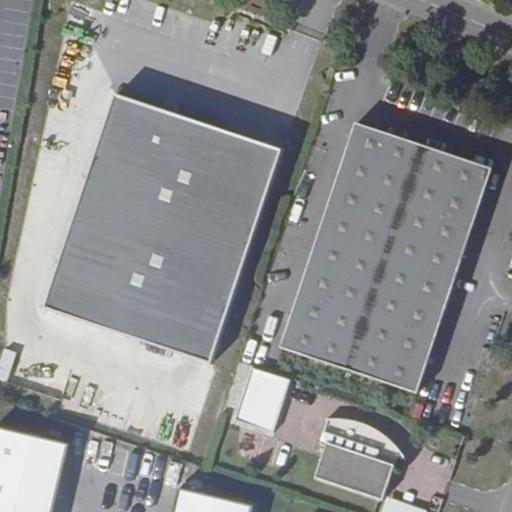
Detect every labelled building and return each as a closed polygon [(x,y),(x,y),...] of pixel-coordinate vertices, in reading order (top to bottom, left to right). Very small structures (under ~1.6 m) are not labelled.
[(164,112),(116,94),(49,272),(220,337),(282,155),(174,115),(177,106),(168,102),(164,112)] [(495,165),(359,118),(285,336),(421,382),(495,165)] [(236,364),(231,399),(241,401),(247,366),(236,364)] [(277,434),(289,379),(247,370),(235,425),(277,434)] [(385,496),(399,452),(407,455),(404,448),(401,443),(398,438),(395,433),(388,427),(380,419),(374,416),(365,411),(357,407),(352,406),(347,404),(328,415),(324,428),(330,430),(316,473),(385,496)] [(0,511),(52,511),(66,448),(0,434),(0,511)] [(176,495),(172,511),(249,511),(250,509),(176,495)] [(381,511),(426,511),(427,511),(386,499),(381,511)]
